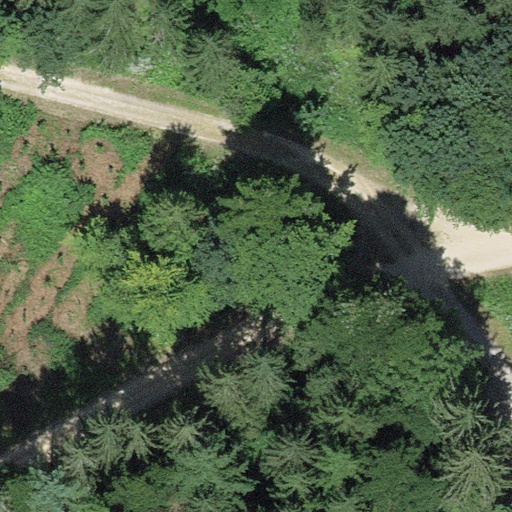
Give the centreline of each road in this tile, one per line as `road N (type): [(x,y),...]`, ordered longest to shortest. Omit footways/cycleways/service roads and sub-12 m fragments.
road 1 (track): [(511,258),(384,297),(0,505)]
road 2 (track): [(0,91),(131,134),(511,218)]
road 3 (track): [(131,134),(384,297),(511,420)]
